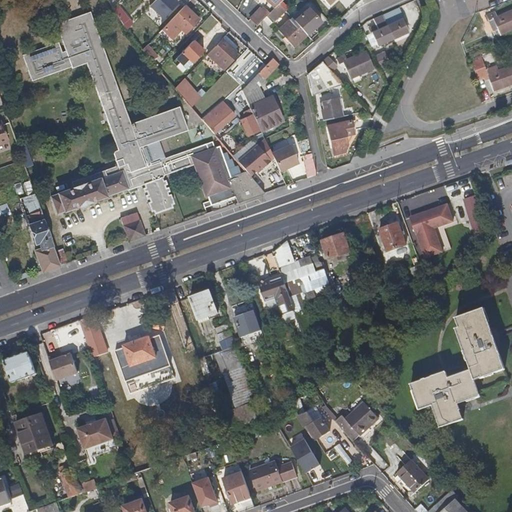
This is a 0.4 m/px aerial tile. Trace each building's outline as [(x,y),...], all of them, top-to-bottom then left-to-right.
[(278,3),(280,0),(263,0),(273,8),(278,3)] [(279,16),(284,11),(278,3),(273,8),(265,16),(271,23),(279,16)] [(184,35),(198,20),(183,5),(175,14),(160,30),(170,40),(180,30),(184,35)] [(392,17),(399,14),(397,7),(381,15),(385,26),(394,22),(392,17)] [(312,29),(320,22),(307,8),(293,21),(306,35),(312,29)] [(256,25),(266,14),(261,9),(250,20),(256,25)] [(511,29),(511,9),(495,17),(493,12),(484,16),(490,27),(494,25),(496,30),(498,35),(511,29)] [(288,16),(285,12),(274,22),(278,26),(288,16)] [(406,32),(400,19),(401,19),(399,14),(392,17),(394,22),(385,26),(391,39),(406,32)] [(170,135),(185,130),(177,107),(154,115),(138,120),(129,124),(127,119),(122,105),(116,87),(105,57),(97,33),(90,15),(72,22),(57,28),(62,41),(66,53),(61,55),(57,46),(38,53),(23,58),(31,82),(54,74),(71,68),(86,63),(95,88),(106,119),(113,140),(120,159),(122,164),(91,175),(70,182),(72,189),(62,192),(51,196),(57,214),(79,206),(108,195),(124,189),(136,185),(143,183),(161,177),(163,176),(158,161),(144,166),(138,147),(148,143),(170,135)] [(385,26),(381,15),(365,22),(364,22),(367,28),(374,25),(376,29),(385,26)] [(271,23),(265,16),(262,19),(269,26),(271,23)] [(293,21),(290,17),(277,30),(284,38),(289,43),(293,47),(306,35),(293,21)] [(391,39),(385,26),(376,29),(374,25),(367,28),(369,34),(370,33),(375,44),(376,46),(391,39)] [(146,45),(138,35),(131,27),(126,29),(131,36),(135,42),(141,49),(146,45)] [(308,38),(314,32),(312,29),(306,35),(308,38)] [(375,44),(370,33),(369,34),(364,36),(369,46),(375,44)] [(222,69),(237,54),(222,39),(207,54),(222,69)] [(202,51),(191,40),(180,52),(191,62),(202,51)] [(511,58),(511,43),(511,41),(502,44),(508,60),(511,58)] [(159,60),(151,51),(146,45),(141,49),(154,65),(159,60)] [(372,68),(364,52),(345,60),(343,55),(335,59),(337,64),(342,63),(348,78),(372,68)] [(335,66),(327,56),(321,62),(330,72),(335,66)] [(263,79),(277,64),(271,58),(264,65),(256,73),(263,79)] [(511,84),(511,72),(510,66),(490,73),(488,68),(484,69),(480,58),(476,61),(469,65),(474,79),(481,77),(486,75),(487,79),(491,91),(511,84)] [(343,87),(337,80),(330,72),(321,62),(305,75),(310,96),(326,90),(337,85),(339,89),(343,87)] [(261,94),(258,87),(265,81),(263,79),(256,73),(252,78),(240,90),(248,107),(263,100),(261,94)] [(198,98),(182,79),(173,88),(183,99),(190,106),(191,105),(198,98)] [(298,95),(296,85),(289,87),(291,96),(298,95)] [(193,107),(201,99),(199,97),(198,98),(191,105),(193,107)] [(282,122),(270,97),(263,100),(248,107),(252,115),(259,130),(260,132),(282,122)] [(341,117),(337,100),(321,104),(322,105),(323,111),(320,112),(322,121),(330,119),(341,117)] [(231,118),(225,112),(228,110),(222,103),(201,120),(213,133),(231,118)] [(259,130),(252,115),(241,120),(248,135),(259,130)] [(0,144),(8,142),(1,121),(0,121),(0,144)] [(352,134),(349,122),(326,127),(328,135),(330,148),(332,155),(344,152),(345,145),(343,136),(352,134)] [(262,191),(254,182),(248,175),(246,173),(233,178),(225,180),(221,171),(217,158),(214,150),(208,151),(205,144),(197,147),(186,151),(166,158),(158,161),(163,176),(175,172),(193,166),(199,180),(204,196),(222,191),(227,189),(228,191),(230,192),(232,192),(236,203),(251,197),(262,191)] [(32,165),(25,145),(17,147),(18,149),(21,158),(24,167),(32,165)] [(268,159),(257,145),(236,161),(246,173),(248,175),(260,166),(261,168),(269,162),(267,160),(268,159)] [(298,163),(290,145),(270,153),(278,171),(298,163)] [(315,175),(310,153),(304,155),(305,159),(302,160),(307,178),(315,175)] [(173,203),(170,194),(167,195),(166,192),(169,192),(167,187),(165,187),(164,185),(166,184),(165,180),(162,181),(161,177),(143,183),(144,187),(142,188),(144,192),(146,192),(147,194),(145,195),(146,199),(148,199),(149,201),(147,202),(150,212),(153,211),(154,214),(172,207),(171,204),(173,203)] [(49,235),(42,216),(36,201),(34,194),(25,197),(31,214),(29,214),(33,225),(30,226),(37,243),(40,242),(42,248),(35,251),(42,272),(60,266),(59,265),(55,254),(49,235)] [(457,221),(450,202),(446,204),(452,222),(457,221)] [(452,222),(446,204),(429,210),(408,217),(415,235),(417,235),(433,229),(452,222)] [(142,230),(138,220),(142,219),(140,214),(137,215),(136,213),(121,218),(128,241),(140,237),(147,234),(145,229),(142,230)] [(400,230),(397,223),(378,229),(386,252),(405,245),(402,235),(400,230)] [(442,254),(433,229),(417,235),(425,259),(442,254)] [(349,252),(343,234),(321,242),(327,259),(339,255),(339,258),(343,257),(342,254),(349,252)] [(328,285),(321,264),(317,262),(311,264),(309,257),(287,265),(280,246),(274,251),(276,259),(282,275),(283,277),(287,288),(295,311),(303,335),(318,330),(312,314),(307,300),(315,297),(315,296),(330,291),(328,285)] [(295,311),(287,288),(283,277),(268,282),(268,280),(259,283),(265,301),(276,297),(279,306),(283,315),(295,311)] [(175,298),(172,289),(163,292),(166,301),(175,298)] [(218,314),(210,291),(189,298),(197,321),(218,314)] [(279,306),(276,297),(265,301),(268,310),(279,306)] [(488,323),(484,309),(480,311),(485,324),(488,323)] [(261,330),(254,311),(234,319),(241,338),(261,330)] [(505,371),(496,347),(494,342),(490,343),(487,335),(491,334),(488,323),(485,324),(480,311),(470,315),(454,321),(457,330),(456,331),(462,350),(470,371),(473,382),(481,379),(480,377),(492,372),(493,375),(505,371)] [(94,340),(90,328),(82,330),(86,342),(94,340)] [(216,351),(232,406),(252,400),(231,330),(218,334),(222,349),(216,351)] [(159,357),(156,348),(153,348),(149,336),(124,346),(131,367),(159,357)] [(37,374),(29,352),(4,361),(12,383),(37,374)] [(78,374),(72,354),(63,357),(58,359),(57,355),(49,358),(50,363),(57,381),(78,374)] [(479,398),(473,382),(470,371),(447,379),(445,373),(428,379),(410,385),(412,391),(415,391),(421,410),(431,406),(436,419),(439,418),(442,428),(461,421),(456,406),(455,402),(465,398),(466,402),(479,398)] [(481,381),(493,376),(493,375),(492,372),(480,377),(481,379),(481,381)] [(421,410),(415,391),(412,391),(411,392),(418,411),(421,410)] [(352,441),(378,417),(364,402),(338,426),(352,441)] [(265,426),(256,404),(252,405),(260,428),(265,426)] [(260,428),(252,405),(240,409),(221,416),(229,439),(260,428)] [(330,431),(315,409),(298,415),(297,415),(299,419),(303,424),(308,432),(314,442),(317,440),(330,431)] [(53,446),(42,415),(16,424),(27,455),(53,446)] [(119,435),(114,419),(107,422),(106,420),(97,423),(87,426),(78,429),(85,449),(113,439),(112,437),(119,435)] [(320,465),(305,439),(291,447),(306,473),(320,465)] [(197,457),(195,452),(188,455),(186,455),(188,461),(197,457)] [(429,480),(411,460),(397,473),(414,492),(429,480)] [(297,477),(292,463),(278,467),(276,462),(249,470),(257,491),(297,477)] [(73,470),(71,465),(60,469),(62,474),(73,470)] [(81,493),(73,470),(62,474),(71,497),(81,493)] [(248,490),(242,473),(223,479),(232,504),(251,497),(248,490)] [(0,506),(12,502),(4,479),(0,480),(0,506)] [(25,494),(21,483),(10,487),(14,498),(25,494)] [(193,511),(189,497),(171,503),(173,511),(193,511)] [(466,511),(455,500),(441,511),(466,511)] [(144,511),(141,501),(123,507),(125,511),(144,511)] [(60,511),(58,503),(46,507),(48,511),(60,511)]
